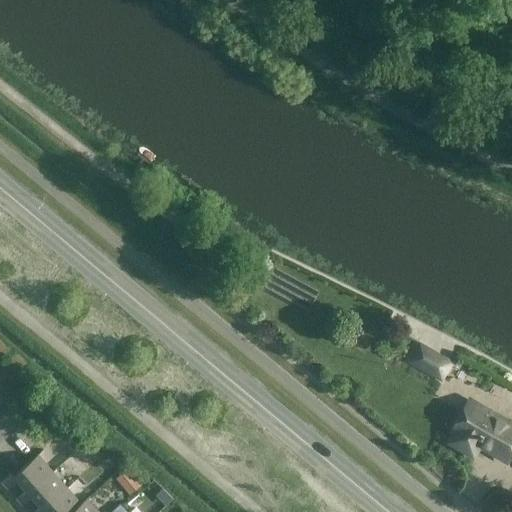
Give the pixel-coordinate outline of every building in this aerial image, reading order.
[(418,341),(406,364),(443,384),(455,362),(418,341)] [(482,446),(509,462),(511,457),(511,424),(471,402),(455,431),(459,433),(453,444),(476,457),(482,446)] [(28,493),(52,472),(39,456),(44,451),(14,476),(12,474),(2,482),(8,489),(18,481),(26,490),(28,493)] [(128,469),(116,478),(131,495),(142,486),(128,469)] [(42,509),(67,488),(52,472),(28,493),(26,490),(16,498),(23,505),(32,497),(40,506),(42,509)] [(71,511),(81,504),(67,488),(42,509),(40,506),(33,511),(71,511)] [(71,511),(127,511),(120,504),(110,511),(107,511),(106,511),(97,511),(86,499),(81,504),(71,511)]
